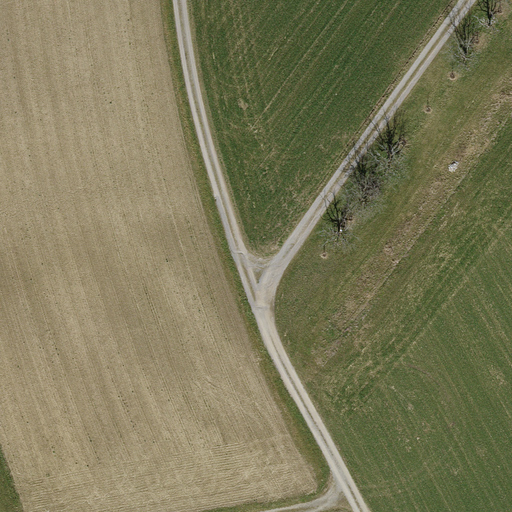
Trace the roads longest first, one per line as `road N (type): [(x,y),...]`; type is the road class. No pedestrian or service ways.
road 1 (track): [(469,0),(275,268),(252,287)]
road 2 (track): [(181,0),(191,82),(252,287)]
road 3 (track): [(252,287),(282,364),(361,511)]
